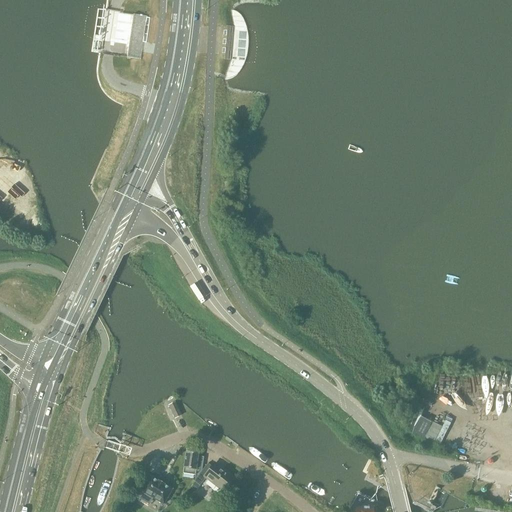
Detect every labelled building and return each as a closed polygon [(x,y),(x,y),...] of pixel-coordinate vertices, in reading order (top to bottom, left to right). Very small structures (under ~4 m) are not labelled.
[(111,11),(105,10),(103,24),(101,37),(95,36),(94,40),(93,39),(91,53),(99,54),(104,54),(109,55),(114,56),(141,60),(142,53),(144,43),(143,43),(147,18),(148,18),(148,17),(134,14),(124,13),(115,12),(111,11)] [(175,419),(182,416),(175,403),(169,406),(175,419)] [(198,476),(202,471),(204,458),(198,457),(199,454),(187,453),(184,474),(196,476),(196,475),(198,476)] [(232,478),(216,465),(211,471),(206,467),(194,482),(200,486),(207,478),(223,491),(232,478)] [(162,504),(170,491),(141,474),(129,494),(137,499),(141,492),(162,504)]
